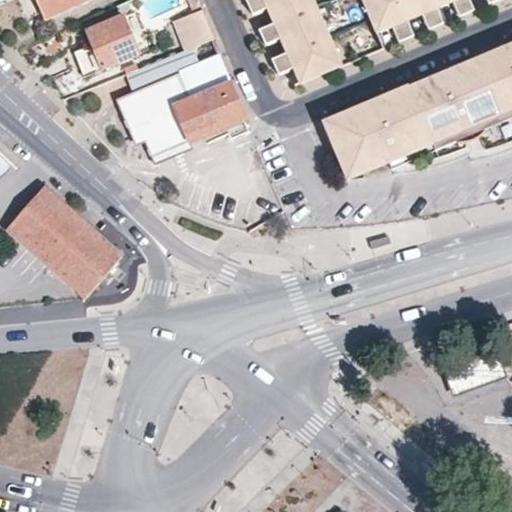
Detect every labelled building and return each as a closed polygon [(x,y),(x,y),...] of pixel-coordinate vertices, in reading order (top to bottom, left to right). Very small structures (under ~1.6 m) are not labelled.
[(39,0),(47,17),(86,0),(39,0)] [(203,8),(199,0),(188,0),(194,12),(203,8)] [(267,5),(275,2),(281,17),(273,20),(258,27),(264,41),(280,35),(288,31),(294,45),(286,49),(270,56),(272,60),(277,72),(293,65),(300,62),(308,78),(342,64),(335,47),(325,51),(318,36),(328,32),(322,17),(313,21),(306,6),(315,2),(314,0),(245,0),(248,4),(251,12),(267,5)] [(468,0),(361,0),(369,18),(383,12),(387,21),(394,37),(410,31),(403,14),(399,6),(413,0),(417,8),(424,24),(439,18),(433,2),(431,0),(449,0),(455,12),(471,5),(468,0)] [(413,0),(399,6),(403,14),(417,8),(413,0)] [(275,2),(267,5),(273,20),(281,17),(275,2)] [(315,2),(306,6),(313,21),(322,17),(315,2)] [(194,12),(186,15),(198,45),(213,39),(215,38),(203,8),(194,12)] [(369,18),(372,27),(387,21),(383,12),(369,18)] [(198,45),(186,15),(173,20),(186,50),(194,47),(198,45)] [(140,54),(123,16),(88,31),(94,45),(105,69),(140,54)] [(286,49),(294,45),(288,31),(280,35),(286,49)] [(325,51),(335,47),(328,32),(318,36),(325,51)] [(488,113),(510,104),(511,108),(511,36),(501,41),(503,46),(490,52),(487,46),(444,65),(446,70),(432,76),(430,70),(396,85),(373,94),(375,100),(362,106),(359,100),(322,116),(317,118),(332,153),(346,147),(355,169),(382,158),(385,164),(401,158),(398,151),(425,139),(453,128),(456,135),(470,129),(467,122),(488,113)] [(501,41),(487,46),(490,52),(503,46),(501,41)] [(87,77),(105,69),(94,45),(76,52),(87,77)] [(153,158),(191,143),(227,128),(232,139),(250,131),(245,120),(248,119),(220,54),(200,62),(194,47),(186,50),(128,74),(134,93),(117,100),(133,138),(146,143),(153,158)] [(300,81),(308,78),(300,62),(293,65),(300,81)] [(432,76),(446,70),(444,65),(430,70),(432,76)] [(375,100),(373,94),(359,100),(362,106),(375,100)] [(491,120),(511,110),(511,108),(510,104),(488,113),(491,120)] [(491,120),(488,113),(467,122),(470,129),(491,120)] [(428,146),(456,135),(453,128),(425,139),(428,146)] [(401,158),(428,146),(425,139),(398,151),(401,158)] [(153,158),(160,172),(197,157),(191,143),(153,158)] [(355,169),(346,147),(332,153),(341,175),(355,169)] [(124,258),(75,215),(43,189),(41,190),(7,230),(88,299),(124,258)] [(500,352),(444,367),(453,399),(509,383),(500,352)]
